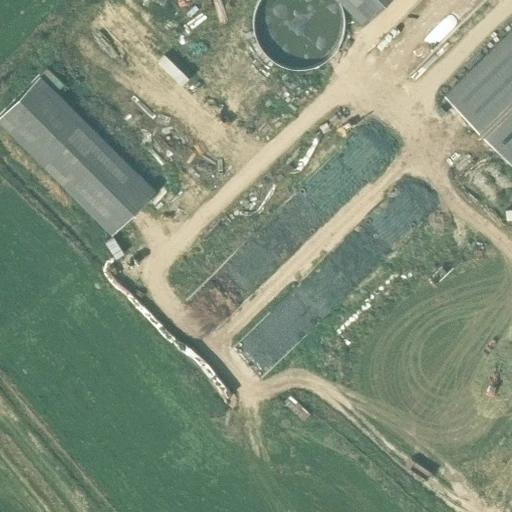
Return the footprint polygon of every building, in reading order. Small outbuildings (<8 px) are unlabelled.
[(124,0),(117,0),(59,56),(186,186),(248,126),(124,0)] [(254,20),(253,24),(253,27),(254,30),(255,34),(256,37),(257,41),(258,44),(260,47),(262,50),(264,52),(266,55),(269,57),(272,60),(275,61),(278,63),(281,65),(284,66),(288,67),(291,68),(294,68),(298,68),(301,68),(305,67),(308,67),(312,66),(315,65),(318,63),(321,61),(324,60),(327,57),(329,55),(332,52),(334,50),(336,47),(338,44),(339,41),(340,37),(341,34),(342,30),(342,27),(342,23),(342,20),(342,17),(341,13),(340,10),(339,6),(338,3),(336,0),(335,0),(260,0),(259,2),(257,6),(256,9),(255,13),(254,16),(254,20)] [(338,0),(363,24),(387,0),(338,0)] [(511,27),(445,94),(511,162),(511,27)] [(0,117),(111,231),(155,189),(42,73),(0,114),(0,117)] [(286,258),(353,194),(335,175),(337,173),(328,163),(258,229),(286,258)] [(237,251),(187,298),(209,321),(245,288),(235,278),(249,265),(237,251)]
